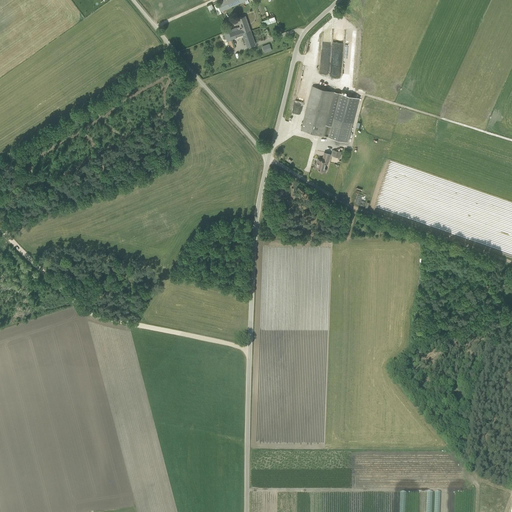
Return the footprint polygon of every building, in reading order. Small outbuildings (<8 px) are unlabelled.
[(247,0),(224,0),(217,4),(219,9),(218,10),(219,13),(220,12),(248,0),(247,0)] [(240,26),(236,28),(237,30),(241,28),(242,30),(245,29),(246,32),(250,30),(245,16),(235,20),(236,25),(239,24),(240,26)] [(274,16),(261,21),(263,26),(275,21),(274,16)] [(228,30),(229,33),(225,34),(227,40),(227,41),(230,50),(235,48),(232,39),(231,39),(243,35),(244,39),(245,39),(247,44),(254,42),(250,30),(246,32),(245,29),(242,30),(241,28),(237,30),(236,28),(228,30)] [(269,44),(262,46),(265,53),(272,50),(269,44)] [(335,91),(327,89),(312,86),(301,130),(323,135),(326,126),(335,91)] [(299,116),(305,91),(298,89),(292,114),(299,116)] [(348,142),(353,122),(359,98),(335,91),(326,126),(330,128),(328,137),(348,142)] [(328,164),(330,154),(324,152),(322,160),(319,159),(318,161),(317,161),(315,168),(318,169),(318,171),(325,173),(326,169),(324,169),(325,163),(328,164)]
